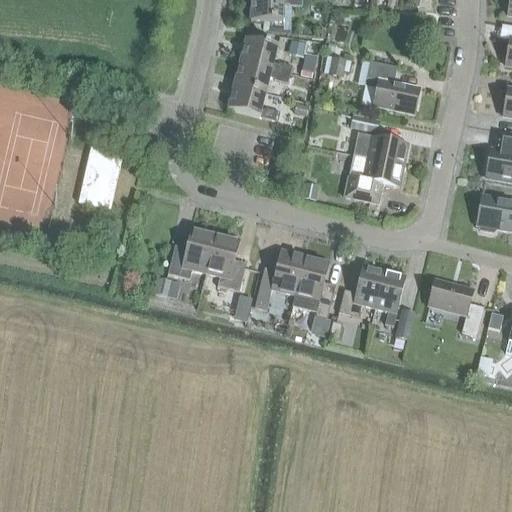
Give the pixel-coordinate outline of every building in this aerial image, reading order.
[(301,8),(301,0),(251,0),(251,23),(281,24),(281,8),(301,8)] [(425,9),(427,0),(411,0),(410,6),(425,9)] [(247,41),(240,64),(288,77),(291,69),(272,64),(276,49),(247,41)] [(325,78),(341,81),(343,74),(347,75),(349,64),(329,59),(328,61),(322,59),(319,71),(326,72),(325,78)] [(286,85),(288,77),(240,64),(234,87),(264,95),(268,80),(286,85)] [(370,64),(367,79),(365,88),(377,90),(373,109),(415,117),(420,90),(394,85),(397,69),(370,64)] [(260,110),(264,95),(234,87),(228,111),(276,124),(279,115),(260,110)] [(511,92),(507,91),(503,117),(511,118),(511,92)] [(351,118),(348,131),(376,137),(379,124),(351,118)] [(358,136),(354,158),(404,168),(409,147),(358,136)] [(511,138),(498,136),(495,154),(490,153),(486,178),(511,182),(511,138)] [(97,147),(84,204),(118,212),(131,155),(97,147)] [(400,190),(404,168),(354,158),(345,200),(379,207),(383,187),(400,190)] [(317,189),(302,186),(300,200),(314,203),(317,189)] [(493,235),(496,231),(511,234),(511,202),(483,198),(477,228),(479,229),(481,233),(493,235)] [(193,273),(206,276),(217,237),(193,231),(186,256),(174,253),(169,277),(190,282),(193,273)] [(241,243),(217,237),(206,276),(220,280),(218,289),(238,294),(244,270),(234,268),(241,243)] [(272,293),(296,298),(306,259),(282,253),(276,278),(264,275),(255,310),(267,314),(272,293)] [(330,265),(306,259),(296,298),(306,301),(304,307),(310,314),(314,316),(313,319),(326,322),(333,293),(323,290),(330,265)] [(363,269),(357,296),(345,293),(340,316),(360,321),(363,308),(376,312),(385,274),(363,269)] [(407,279),(385,274),(376,312),(389,315),(386,328),(394,330),(407,279)] [(166,299),(170,284),(157,281),(153,296),(166,299)] [(435,284),(429,309),(468,319),(463,337),(476,340),(484,311),(471,308),(474,294),(435,284)] [(249,309),(236,306),(233,318),(246,322),(249,309)] [(406,343),(413,315),(401,312),(394,340),(406,343)] [(341,327),(331,324),(327,339),(338,342),(341,327)] [(476,377),(488,379),(491,362),(479,359),(476,377)]
